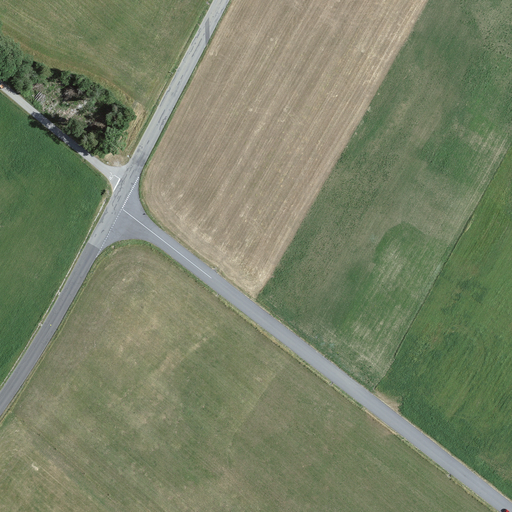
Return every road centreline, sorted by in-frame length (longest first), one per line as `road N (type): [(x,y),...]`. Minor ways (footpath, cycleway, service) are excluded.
road 1 (tertiary): [(511,511),(116,205)]
road 2 (tertiary): [(116,205),(0,404)]
road 3 (tertiary): [(221,0),(116,205)]
road 4 (track): [(127,184),(0,83)]
